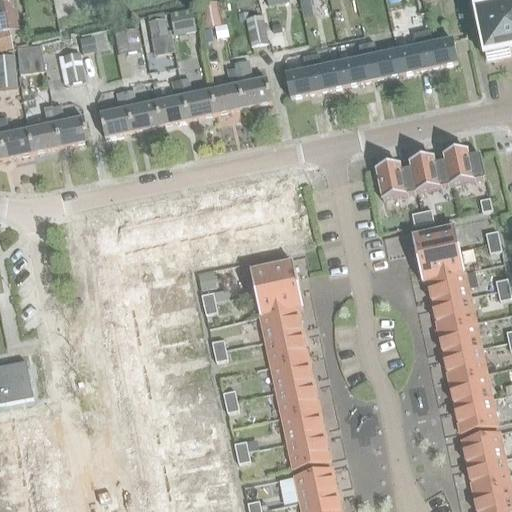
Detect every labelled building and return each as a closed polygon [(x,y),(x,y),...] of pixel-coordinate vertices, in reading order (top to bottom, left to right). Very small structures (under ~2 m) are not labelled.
[(16,29),(10,0),(0,0),(0,54),(13,52),(8,30),(16,29)] [(267,0),(269,9),(285,6),(283,0),(267,0)] [(217,5),(201,8),(205,31),(222,28),(217,5)] [(511,10),(474,18),(483,62),(511,55),(511,10)] [(196,35),(192,12),(170,16),(175,39),(196,35)] [(268,47),(262,18),(245,22),(251,50),(268,47)] [(165,23),(149,26),(155,60),(174,56),(171,39),(168,40),(165,23)] [(140,54),(136,32),(114,36),(119,58),(140,54)] [(430,34),(423,36),(431,73),(458,68),(453,44),(431,48),(430,43),(432,43),(430,34)] [(287,36),(275,40),(280,54),(292,50),(287,36)] [(397,55),(402,79),(431,73),(423,36),(415,37),(416,46),(417,46),(419,51),(397,55)] [(84,58),(97,54),(94,39),(80,43),(84,58)] [(375,85),(402,79),(397,55),(376,60),(375,55),(377,54),(375,46),(371,47),(370,43),(366,44),(375,85)] [(362,63),(342,67),(347,91),(375,85),(366,44),(361,45),(361,49),(358,49),(360,58),(361,58),(362,63)] [(25,81),(45,80),(44,49),(23,50),(25,81)] [(86,84),(80,57),(58,62),(65,89),(86,84)] [(0,92),(18,90),(14,58),(0,59),(0,92)] [(319,97),(347,91),(342,67),(320,72),(319,67),(321,66),(319,58),(311,59),(319,97)] [(290,103),(319,97),(311,59),(303,61),(305,69),(306,69),(307,74),(285,79),(290,103)] [(236,68),(236,72),(245,112),(272,106),(267,83),(253,86),(248,65),(236,68)] [(217,118),(245,112),(236,72),(228,74),(230,85),(232,85),(233,90),(212,95),(217,118)] [(217,118),(212,95),(191,100),(190,94),(192,94),(189,82),(180,84),(189,124),(217,118)] [(163,130),(189,124),(180,84),(173,86),(175,97),(177,97),(178,102),(158,107),(163,130)] [(133,95),(125,96),(134,137),(163,130),(158,107),(135,112),(134,107),(136,106),(133,95)] [(105,143),(134,137),(125,96),(116,98),(119,109),(120,109),(121,115),(100,120),(105,143)] [(61,110),(53,111),(62,152),(89,146),(84,123),(63,127),(62,122),(63,121),(61,110)] [(34,158),(62,152),(53,111),(44,114),(46,125),(48,124),(50,130),(29,135),(34,158)] [(0,136),(6,164),(34,158),(29,135),(7,139),(6,133),(8,133),(5,122),(0,122),(0,136)] [(444,159),(445,166),(450,190),(486,183),(480,158),(468,161),(467,154),(444,159)] [(410,166),(411,173),(417,197),(450,190),(445,166),(435,168),(433,161),(410,166)] [(376,173),(383,205),(417,197),(411,173),(401,175),(399,168),(376,173)] [(256,198),(243,200),(251,241),(260,239),(259,231),(282,226),(282,227),(283,227),(276,194),(275,194),(275,195),(256,199),(256,198)] [(230,204),(212,208),(219,240),(241,235),(242,243),(251,241),(243,200),(230,203),(230,204)] [(480,205),(483,216),(492,214),(490,203),(480,205)] [(194,211),(180,213),(189,254),(198,253),(196,244),(219,240),(212,208),(194,212),(194,211)] [(129,217),(116,220),(125,261),(133,259),(132,251),(154,247),(155,254),(156,253),(157,253),(150,221),(148,213),(147,214),(148,215),(129,218),(129,217)] [(167,217),(150,221),(157,253),(178,248),(180,256),(189,254),(180,213),(167,216),(167,217)] [(421,217),(423,228),(434,226),(431,215),(421,217)] [(414,230),(423,228),(421,217),(412,219),(414,230)] [(84,227),(83,227),(90,260),(91,260),(91,259),(114,254),(115,263),(125,261),(116,220),(103,223),(103,224),(84,228),(84,227)] [(416,263),(460,253),(455,232),(412,240),(416,263)] [(488,248),(500,245),(498,236),(486,238),(488,248)] [(490,258),(502,255),(500,245),(488,248),(490,258)] [(261,246),(253,248),(256,260),(264,258),(262,246),(261,246)] [(253,248),(245,250),(247,262),(256,260),(253,248)] [(421,285),(426,284),(464,275),(460,253),(416,263),(421,285)] [(199,260),(190,261),(193,274),(202,272),(201,272),(199,260)] [(190,261),(182,263),(182,264),(185,275),(185,276),(190,275),(193,274),(190,261)] [(250,275),(255,298),(298,289),(293,266),(250,275)] [(136,273),(128,275),(131,288),(139,286),(139,285),(136,274),(136,273)] [(128,275),(119,277),(120,278),(122,289),(122,290),(131,288),(128,275)] [(213,275),(198,279),(202,294),(216,291),(213,275)] [(470,301),(464,275),(426,284),(432,309),(470,301)] [(497,296),(510,293),(508,283),(495,286),(497,296)] [(303,312),(298,289),(255,298),(260,321),(298,313),(303,312)] [(138,293),(98,301),(98,302),(99,302),(100,308),(99,308),(102,324),(141,316),(137,295),(138,294),(138,293)] [(500,305),(511,303),(510,293),(497,296),(500,305)] [(183,299),(182,299),(184,308),(196,305),(197,305),(195,297),(194,297),(183,299)] [(203,310),(216,307),(213,297),(201,300),(203,310)] [(432,309),(438,335),(476,327),(470,301),(432,309)] [(196,305),(184,308),(186,316),(187,316),(198,314),(199,314),(197,305),(196,305)] [(203,310),(206,319),(218,317),(216,307),(203,310)] [(303,338),(298,313),(260,321),(266,346),(303,338)] [(141,316),(102,324),(105,339),(106,339),(107,345),(106,345),(106,346),(118,343),(145,338),(145,337),(141,316)] [(443,361),(481,352),(476,327),(438,335),(443,361)] [(145,338),(118,343),(123,372),(185,360),(183,353),(172,355),(168,332),(145,337),(145,338)] [(303,338),(266,346),(271,372),(308,364),(303,338)] [(214,357),(226,354),(224,344),(212,347),(214,357)] [(194,349),(193,350),(195,358),(208,355),(206,347),(205,347),(194,349)] [(443,361),(449,386),(487,378),(481,352),(443,361)] [(226,354),(214,357),(216,367),(228,364),(226,354)] [(208,355),(195,358),(197,366),(209,364),(210,364),(208,355)] [(185,360),(123,372),(129,401),(179,391),(175,369),(186,367),(185,360)] [(271,372),(277,397),(314,389),(308,364),(271,372)] [(0,408),(32,402),(26,366),(0,370),(0,408)] [(487,378),(449,386),(455,412),(492,404),(487,378)] [(314,389),(277,397),(282,423),(319,415),(314,389)] [(179,391),(129,401),(134,428),(134,430),(196,418),(194,411),(183,413),(179,391)] [(225,407),(237,405),(235,395),(223,398),(225,407)] [(498,429),(492,404),(455,412),(460,437),(498,429)] [(206,407),(208,416),(220,413),(219,405),(218,405),(206,407)] [(237,405),(225,407),(227,417),(239,415),(237,405)] [(220,413),(208,416),(210,424),(222,421),(220,413)] [(282,423),(287,448),(325,440),(319,415),(282,423)] [(196,418),(134,430),(140,460),(190,451),(186,428),(197,425),(196,418)] [(24,421),(0,425),(0,449),(28,444),(25,428),(24,428),(23,422),(24,422),(24,421)] [(462,444),(467,470),(504,462),(499,436),(462,444)] [(330,465),(325,440),(287,448),(293,473),(330,465)] [(28,444),(0,449),(0,471),(31,465),(30,459),(31,459),(28,444)] [(236,458),(248,456),(246,446),(234,448),(236,458)] [(236,458),(238,468),(251,466),(248,456),(236,458)] [(473,495),(510,487),(504,462),(467,470),(473,495)] [(31,465),(0,471),(0,493),(36,486),(33,471),(31,465)] [(300,506),(337,498),(332,472),(294,480),(300,506)] [(36,486),(0,493),(0,505),(1,511),(16,511),(40,508),(38,502),(39,502),(36,486)] [(473,495),(476,511),(511,511),(511,496),(510,487),(473,495)] [(216,511),(236,508),(232,489),(218,492),(220,498),(207,500),(209,511),(216,511)] [(300,506),(301,511),(340,511),(337,498),(300,506)]
